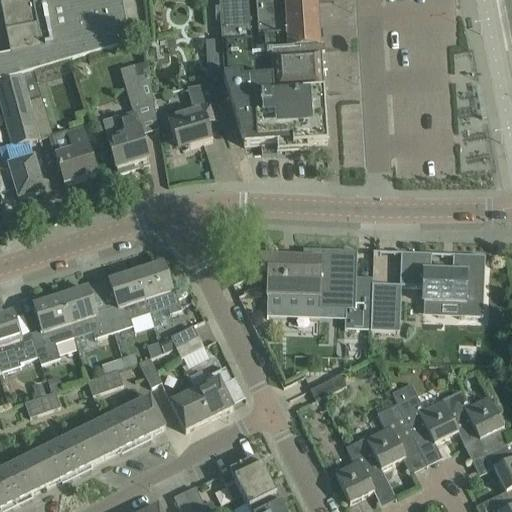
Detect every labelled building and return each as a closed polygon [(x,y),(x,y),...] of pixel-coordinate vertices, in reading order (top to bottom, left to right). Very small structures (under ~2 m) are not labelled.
[(64,65),(52,0),(0,0),(6,33),(12,32),(14,45),(9,46),(11,56),(0,57),(0,83),(19,78),(34,73),(64,65)] [(131,46),(121,0),(52,0),(64,65),(131,46)] [(320,48),(316,0),(254,0),(257,41),(265,41),(266,56),(252,57),(248,0),(218,0),(224,82),(244,149),(260,148),(261,159),(277,158),(277,147),(284,147),(285,157),(301,156),(301,153),(327,151),(324,97),(321,53),(293,54),(293,51),(321,50),(321,48),(320,48)] [(119,74),(131,112),(145,107),(133,69),(119,74)] [(34,73),(19,78),(39,143),(39,144),(49,141),(48,139),(53,138),(34,73)] [(19,78),(0,83),(0,110),(12,150),(13,153),(2,156),(5,169),(12,192),(15,191),(18,202),(44,194),(39,175),(34,160),(32,161),(28,146),(39,143),(19,78)] [(167,120),(172,135),(178,154),(213,144),(206,122),(221,117),(215,98),(212,88),(186,92),(193,112),(167,120)] [(103,125),(117,173),(118,172),(119,177),(135,172),(134,168),(148,163),(134,116),(103,125)] [(96,179),(84,136),(93,133),(92,128),(83,131),(82,129),(53,138),(48,139),(49,141),(54,160),(57,159),(65,188),(96,179)] [(372,303),(356,302),(357,255),(320,253),(320,254),(321,254),(320,263),(320,306),(320,311),(345,312),(345,332),(371,333),(372,303)] [(458,320),(463,321),(483,321),(485,259),(453,258),(452,276),(431,275),(431,257),(401,256),(400,290),(423,291),(422,307),(458,308),(458,320)] [(261,261),(260,275),(267,276),(266,297),(266,301),(267,301),(267,320),(268,320),(269,315),(320,317),(320,312),(320,311),(320,306),(320,263),(261,261)] [(163,268),(135,277),(148,318),(167,311),(169,319),(182,314),(175,294),(172,294),(163,268)] [(117,310),(105,314),(113,338),(132,332),(129,324),(148,318),(135,277),(109,286),(117,310)] [(399,336),(401,290),(372,289),(372,303),(371,333),(371,335),(399,336)] [(88,292),(59,302),(72,343),(92,336),(94,344),(113,338),(105,314),(96,317),(88,292)] [(42,335),(30,339),(37,363),(40,370),(59,364),(54,349),(72,343),(59,302),(34,310),(42,335)] [(30,339),(21,342),(13,317),(0,321),(0,370),(2,377),(21,371),(20,368),(37,363),(30,339)] [(177,352),(199,341),(193,330),(171,341),(176,351),(177,352)] [(171,341),(161,346),(166,356),(176,351),(171,341)] [(182,362),(204,351),(199,341),(177,352),(182,362)] [(136,356),(121,362),(124,371),(140,366),(136,356)] [(140,366),(152,391),(163,386),(151,361),(140,366)] [(121,362),(103,368),(107,377),(118,373),(124,371),(121,362)] [(234,412),(222,388),(232,384),(226,371),(205,381),(208,387),(195,394),(210,424),(234,412)] [(88,384),(94,399),(124,388),(118,373),(107,377),(88,384)] [(342,378),(328,384),(310,393),(316,405),(347,390),(342,378)] [(59,379),(48,383),(53,396),(56,395),(64,392),(59,379)] [(42,385),(33,388),(37,400),(47,398),(42,385)] [(411,387),(391,397),(393,401),(396,407),(395,407),(417,452),(418,452),(427,470),(428,470),(419,451),(432,445),(434,448),(456,437),(458,436),(442,404),(441,405),(424,414),(411,387)] [(210,424),(195,394),(171,406),(185,436),(210,424)] [(472,465),(508,448),(507,448),(501,434),(504,433),(489,402),(469,412),(460,394),(440,404),(441,405),(442,404),(458,436),(456,437),(458,436),(465,451),(466,451),(464,447),(478,441),(480,444),(481,443),(487,457),(472,465)] [(62,410),(56,395),(53,396),(47,398),(37,400),(25,404),(31,421),(62,410)] [(91,431),(105,461),(165,431),(151,401),(91,431)] [(404,459),(417,452),(395,407),(376,417),(385,434),(366,443),(387,485),(396,504),(397,503),(382,473),(406,462),(404,459)] [(91,431),(31,461),(45,490),(105,461),(91,431)] [(373,492),(387,485),(366,443),(365,440),(345,451),(354,468),(335,478),(350,508),(375,495),(373,492)] [(511,493),(511,445),(507,448),(508,448),(472,465),(472,466),(491,457),(497,470),(494,472),(506,496),(501,498),(502,498),(511,493)] [(235,485),(242,498),(270,485),(258,460),(222,478),(226,488),(235,485)] [(0,511),(45,490),(31,461),(0,475),(0,511)] [(274,511),(281,509),(270,485),(242,498),(248,511),(274,511)] [(184,497),(190,511),(204,511),(195,492),(184,497)] [(511,511),(511,493),(502,498),(501,498),(476,510),(476,511),(477,511),(495,502),(499,511),(511,511)] [(190,511),(184,497),(173,502),(177,511),(190,511)]
